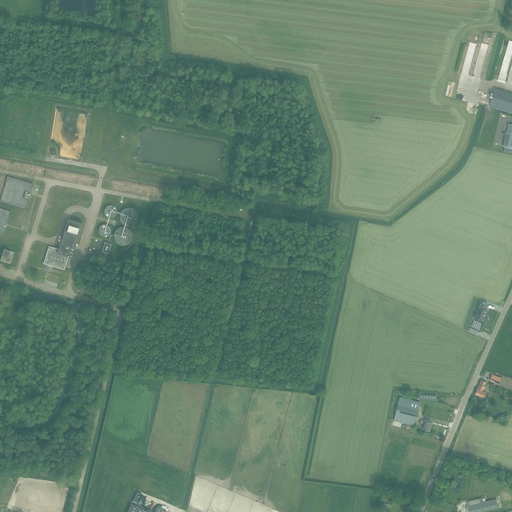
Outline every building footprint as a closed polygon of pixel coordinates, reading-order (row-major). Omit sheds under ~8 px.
[(511,55),(507,54),(502,67),(508,69),(511,58),(511,55)] [(511,94),(495,89),(490,106),(511,112),(511,94)] [(0,202),(25,210),(32,188),(33,184),(7,176),(0,200),(0,202)] [(117,212),(117,210),(117,209),(117,208),(116,207),(115,206),(114,205),(113,205),(112,204),(111,204),(110,204),(109,205),(108,205),(107,206),(106,207),(105,208),(105,209),(105,210),(105,212),(106,214),(107,215),(108,216),(109,216),(110,217),(111,217),(113,216),(114,216),(115,215),(116,214),(116,213),(117,212)] [(10,211),(0,208),(0,236),(3,237),(10,211)] [(137,218),(137,217),(137,215),(137,214),(136,212),(135,211),(134,210),(132,209),(131,209),(129,208),(128,208),(126,209),(125,209),(123,210),(122,212),(121,213),(121,215),(121,217),(121,218),(121,220),(122,221),(123,222),(124,223),(125,224),(127,225),(128,225),(130,225),(132,224),(133,224),(135,223),(136,221),(136,220),(137,218)] [(72,257),(74,248),(82,223),(68,219),(59,249),(49,246),(44,264),(64,270),(68,257),(72,257)] [(112,232),(112,231),(112,229),(111,227),(110,226),(109,225),(107,225),(105,225),(104,225),(103,226),(102,227),(101,228),(101,229),(100,230),(101,232),(101,233),(101,234),(102,235),(103,235),(104,236),(105,236),(106,236),(107,236),(108,236),(110,235),(112,233),(112,232)] [(131,237),(131,236),(131,234),(130,233),(130,232),(129,230),(128,230),(127,229),(125,228),(124,228),(122,228),(121,229),(119,229),(118,230),(117,231),(116,232),(116,234),(115,236),(116,237),(116,239),(117,240),(118,241),(119,242),(120,243),(121,243),(123,243),(124,243),(126,243),(127,242),(128,241),(129,240),(130,239),(131,237)] [(105,242),(102,252),(109,255),(112,244),(105,242)] [(10,264),(14,252),(4,249),(0,261),(10,264)] [(479,308),(476,318),(483,321),(485,316),(485,315),(487,311),(484,310),(486,304),(481,302),(478,308),(479,308)] [(498,384),(501,378),(493,375),(490,381),(498,384)] [(475,394),(484,398),(486,393),(483,392),(486,387),(485,386),(487,382),(481,380),(478,389),(477,389),(475,394)] [(414,425),(419,402),(400,397),(394,420),(414,425)] [(423,429),(430,431),(432,423),(425,421),(421,420),(420,424),(424,425),(423,429)] [(478,511),(497,508),(495,499),(467,506),(468,511),(478,511)]
